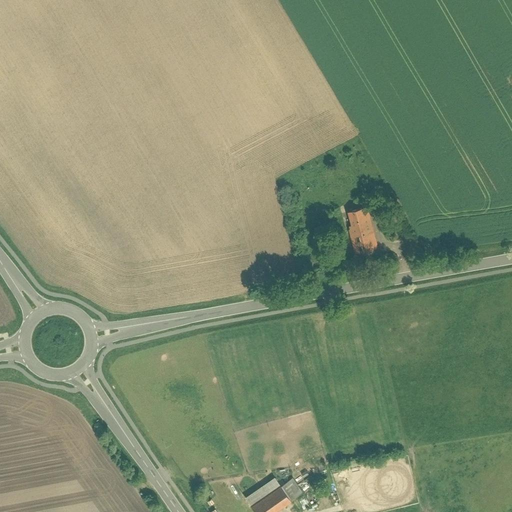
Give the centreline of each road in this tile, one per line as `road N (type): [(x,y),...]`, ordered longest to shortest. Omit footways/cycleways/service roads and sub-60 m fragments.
road 1 (tertiary): [(511,260),(90,336)]
road 2 (tertiary): [(77,369),(178,511)]
